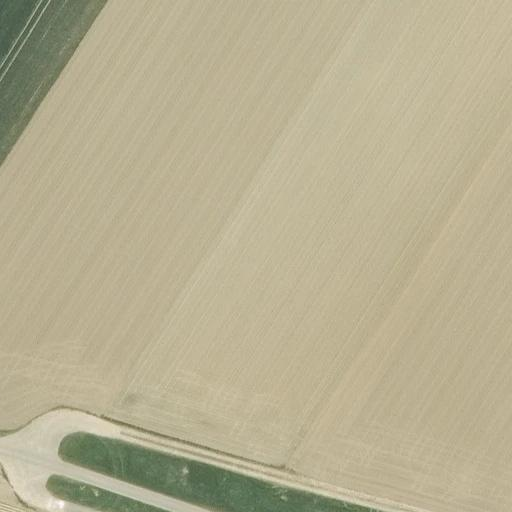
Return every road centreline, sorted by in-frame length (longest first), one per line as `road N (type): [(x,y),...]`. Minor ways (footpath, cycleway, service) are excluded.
road 1 (track): [(69,511),(27,492),(29,459),(49,428),(66,419),(403,511)]
road 2 (track): [(0,450),(187,511)]
